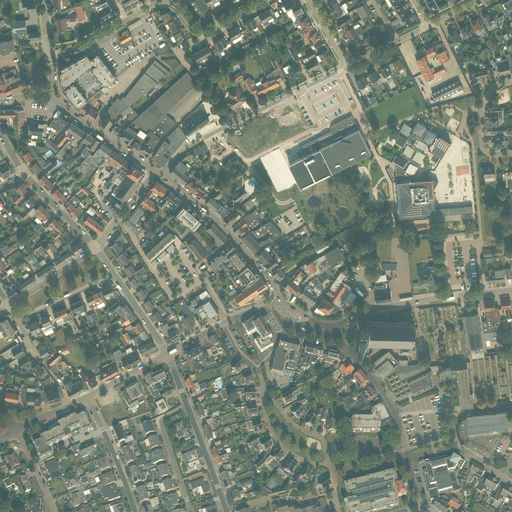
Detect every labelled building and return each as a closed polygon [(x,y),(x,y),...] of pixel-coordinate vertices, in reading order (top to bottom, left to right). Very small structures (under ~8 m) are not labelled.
[(64,8),(63,2),(67,1),(67,0),(54,0),(55,9),(64,8)] [(112,0),(106,0),(107,1),(102,4),(104,8),(98,11),(99,13),(98,13),(102,20),(112,14),(110,10),(112,9),(112,10),(117,7),(112,0)] [(190,0),(203,22),(212,17),(206,6),(207,5),(208,6),(219,0),(231,0),(232,1),(233,0),(190,0)] [(286,8),(287,11),(296,6),(295,3),(293,0),(285,0),(282,2),(277,5),(279,9),(284,6),(285,8),(286,8)] [(327,5),(331,11),(339,6),(337,4),(340,2),(338,0),(331,0),(333,2),(327,5)] [(390,0),(387,2),(390,1),(392,5),(391,6),(393,10),(401,5),(403,4),(401,1),(402,0),(390,0)] [(434,9),(438,7),(434,0),(432,0),(430,1),(428,0),(423,0),(426,4),(427,3),(430,9),(431,11),(434,9)] [(30,1),(22,2),(23,11),(27,10),(27,11),(31,11),(31,10),(36,10),(35,3),(31,3),(30,1)] [(365,17),(370,13),(365,3),(359,6),(365,17)] [(403,4),(401,5),(393,10),(395,9),(398,14),(396,15),(398,18),(406,13),(407,12),(406,10),(407,9),(406,7),(407,6),(405,3),(403,4)] [(85,18),(80,5),(75,6),(79,20),(85,18)] [(295,17),(304,13),(301,7),(299,8),(298,5),(296,6),(287,11),(286,12),(289,17),(294,14),(295,17)] [(347,14),(342,5),(339,6),(331,11),(334,17),(339,14),(341,17),(347,14)] [(268,9),(263,12),(267,20),(272,17),(273,19),(276,17),(274,13),(271,15),(268,9)] [(163,20),(172,15),(169,11),(166,13),(164,11),(159,14),(163,20)] [(261,20),(258,22),(259,24),(260,24),(262,22),(267,20),(263,12),(258,15),(261,20)] [(410,21),(410,22),(415,20),(413,16),(412,16),(410,14),(409,15),(407,12),(406,13),(398,18),(400,21),(401,20),(404,25),(410,21)] [(67,30),(66,21),(77,20),(76,14),(67,15),(68,18),(66,18),(56,19),(57,23),(58,23),(59,31),(67,30)] [(482,17),(487,25),(487,26),(496,22),(492,14),(490,16),(488,14),(482,17)] [(172,16),(172,15),(163,20),(164,21),(163,22),(165,25),(167,23),(167,24),(174,20),(175,19),(173,16),(172,16)] [(303,16),(295,20),(298,25),(297,26),(299,29),(300,28),(302,27),(310,22),(307,17),(304,19),(303,16)] [(351,19),(347,19),(345,17),(337,22),(339,26),(341,26),(343,29),(353,23),(351,19)] [(253,18),(248,21),(252,28),(257,26),(258,29),(262,27),(260,24),(259,24),(258,22),(256,23),(253,18)] [(477,19),(471,22),(478,36),(487,31),(482,22),(479,23),(477,19)] [(26,30),(25,20),(11,21),(13,32),(26,30)] [(167,24),(170,28),(177,24),(174,20),(167,24)] [(246,29),(243,30),(244,32),(247,31),(252,28),(248,21),(243,24),(246,29)] [(311,28),(313,28),(310,22),(302,27),(300,28),(299,29),(298,29),(302,37),(304,36),(310,33),(313,31),(311,28)] [(179,28),(177,24),(170,28),(172,32),(179,28)] [(460,28),(462,32),(460,33),(464,41),(468,39),(466,36),(471,33),(470,31),(470,30),(469,30),(467,25),(460,28)] [(349,39),(364,31),(360,26),(354,29),(352,27),(345,31),(348,35),(347,35),(349,39)] [(174,37),(182,32),(182,31),(183,30),(181,27),(179,28),(172,32),(169,34),(171,37),(173,36),(174,37)] [(232,30),(237,37),(244,32),(243,30),(240,32),(237,27),(232,30)] [(122,43),(131,38),(127,30),(121,33),(122,35),(119,37),(122,43)] [(231,39),(228,41),(229,43),(233,41),(232,40),(237,37),(232,30),(227,32),(231,39)] [(449,34),(451,39),(448,40),(451,46),(456,44),(455,43),(460,40),(455,30),(449,34)] [(39,38),(38,31),(27,33),(28,38),(30,37),(30,39),(31,39),(31,40),(34,40),(34,39),(39,38)] [(182,32),(174,37),(177,43),(183,40),(181,38),(185,36),(182,32)] [(319,37),(319,36),(318,36),(316,33),(311,35),(310,33),(304,36),(307,41),(309,40),(311,43),(319,38),(319,37)] [(370,41),(367,36),(363,39),(364,41),(361,42),(358,37),(350,41),(353,45),(356,50),(363,46),(363,45),(365,44),(370,41)] [(223,37),(218,40),(222,47),(229,43),(228,41),(226,43),(223,37)] [(15,48),(12,39),(6,41),(6,39),(0,40),(0,51),(2,52),(2,53),(9,51),(9,50),(15,48)] [(217,52),(217,50),(218,50),(222,47),(218,40),(213,43),(216,48),(213,50),(215,53),(217,52)] [(323,45),(320,40),(310,46),(313,50),(323,45)] [(207,56),(208,59),(213,56),(212,55),(215,53),(213,50),(210,51),(207,46),(203,49),(207,56)] [(427,54),(416,60),(426,81),(446,71),(443,67),(435,71),(433,67),(430,68),(425,58),(436,53),(433,46),(425,50),(427,54)] [(296,62),(300,60),(293,47),(289,50),(296,62)] [(207,56),(203,49),(198,51),(202,59),(207,56)] [(307,57),(302,60),(309,71),(314,68),(315,69),(318,67),(314,59),(313,59),(312,57),(315,55),(313,50),(305,54),(307,57)] [(324,64),(330,60),(328,57),(329,56),(326,50),(318,55),(324,64)] [(441,64),(449,60),(444,50),(437,54),(441,64)] [(202,59),(198,51),(193,54),(196,59),(193,61),(194,63),(197,61),(197,62),(202,59)] [(116,76),(97,53),(90,58),(86,53),(59,69),(61,81),(60,83),(63,86),(66,84),(68,86),(64,88),(66,91),(63,94),(76,108),(78,107),(116,76)] [(503,65),(506,74),(511,72),(510,67),(511,66),(511,63),(511,58),(510,53),(505,55),(507,61),(506,61),(507,64),(503,65)] [(401,73),(399,69),(403,67),(399,58),(398,59),(397,58),(395,59),(395,60),(392,61),(393,62),(389,64),(395,76),(401,73)] [(108,129),(109,129),(119,115),(130,105),(161,80),(170,72),(155,60),(124,97),(123,96),(120,100),(117,97),(104,114),(105,115),(105,116),(106,116),(101,124),(108,128),(108,129)] [(27,85),(45,78),(41,68),(37,69),(38,72),(36,73),(31,61),(25,63),(28,72),(22,74),(27,85)] [(499,63),(498,61),(494,62),(496,70),(499,70),(500,75),(506,74),(503,65),(500,66),(500,63),(499,63)] [(302,71),(298,64),(294,66),(287,70),(292,78),(299,75),(298,73),(302,71)] [(386,79),(387,78),(386,75),(391,73),(387,64),(382,67),(380,68),(384,76),(381,77),(383,82),(387,81),(386,79)] [(480,69),(482,77),(487,76),(488,78),(495,76),(492,67),(489,68),(489,67),(480,69)] [(472,72),(469,73),(471,82),(478,81),(478,79),(482,77),(480,69),(472,71),(472,72)] [(379,79),(374,70),(368,74),(369,76),(366,78),(371,87),(376,85),(377,83),(375,81),(379,79)] [(236,82),(243,77),(239,71),(232,77),(236,82)] [(143,138),(145,136),(150,129),(165,114),(179,101),(178,100),(195,83),(187,72),(139,115),(135,119),(135,118),(131,122),(129,124),(133,127),(129,132),(125,138),(124,139),(132,145),(134,147),(135,147),(137,148),(139,149),(145,139),(143,138)] [(278,72),(267,78),(269,83),(272,88),(278,85),(277,81),(281,79),(278,72)] [(6,93),(6,95),(20,89),(20,87),(23,85),(19,77),(7,82),(3,73),(0,74),(0,90),(2,95),(6,93)] [(364,86),(366,85),(362,76),(361,76),(358,77),(359,78),(356,79),(356,80),(358,85),(363,95),(367,93),(364,86)] [(249,77),(243,80),(250,94),(257,91),(259,95),(272,88),(269,83),(267,78),(265,79),(264,77),(263,77),(260,79),(259,80),(260,81),(256,84),(253,79),(250,78),(249,77)] [(432,93),(436,102),(463,88),(459,79),(432,93)] [(231,98),(226,102),(232,110),(237,107),(239,105),(245,100),(236,88),(228,94),(231,98)] [(91,108),(97,100),(101,95),(96,92),(83,102),(78,109),(86,114),(91,108)] [(369,105),(365,96),(361,98),(365,107),(369,105)] [(91,108),(86,114),(93,119),(98,112),(93,109),(99,102),(97,100),(91,108)] [(133,109),(130,105),(119,115),(109,129),(116,134),(123,124),(119,122),(122,117),(133,109)] [(286,109),(287,112),(290,117),(294,115),(296,119),(297,119),(298,121),(299,121),(302,128),(306,126),(297,107),(294,109),(293,106),(286,109)] [(0,124),(7,124),(7,117),(11,117),(11,110),(0,109),(0,116),(0,117),(0,119),(0,124)] [(65,124),(66,125),(70,118),(61,112),(58,109),(53,116),(55,118),(49,125),(58,131),(59,130),(60,131),(65,124)] [(11,110),(11,117),(13,117),(13,124),(23,124),(23,110),(11,110)] [(292,121),(290,117),(287,112),(285,113),(283,110),(276,114),(280,122),(285,119),(287,124),(288,126),(289,126),(292,132),(297,130),(292,121)] [(498,125),(498,124),(502,124),(501,119),(503,119),(502,110),(495,111),(495,114),(496,114),(496,116),(490,116),(490,120),(489,120),(489,124),(490,124),(490,125),(494,124),(494,125),(498,125)] [(127,118),(131,122),(135,118),(135,119),(139,115),(135,111),(127,118)] [(203,112),(196,117),(202,125),(209,120),(203,112)] [(144,142),(139,150),(148,156),(154,149),(153,148),(160,137),(176,122),(165,114),(150,129),(145,136),(149,139),(146,143),(144,142)] [(301,188),(371,153),(361,133),(363,132),(360,127),(358,128),(352,115),(334,124),(336,128),(299,147),(301,150),(300,151),(303,157),(289,163),(301,188)] [(202,125),(196,117),(189,122),(195,130),(202,125)] [(272,117),(265,120),(269,128),(273,126),(276,130),(277,132),(278,132),(281,139),(286,137),(277,118),(274,120),(272,117)] [(269,128),(265,120),(257,124),(260,132),(264,130),(266,134),(267,133),(267,134),(271,141),(275,139),(272,132),(269,128)] [(436,135),(437,134),(429,130),(428,130),(425,128),(426,126),(418,121),(413,130),(412,131),(410,130),(412,127),(404,123),(400,131),(402,132),(400,134),(395,142),(403,146),(405,144),(407,145),(403,153),(404,153),(401,158),(396,154),(392,162),(413,175),(418,167),(417,167),(420,162),(420,163),(425,155),(421,153),(427,143),(430,145),(429,147),(431,149),(430,151),(442,158),(451,142),(439,135),(439,137),(436,135)] [(68,137),(69,138),(72,134),(78,126),(71,122),(66,129),(54,143),(59,147),(68,137)] [(195,130),(189,122),(182,127),(188,135),(195,130)] [(123,137),(125,138),(129,132),(133,127),(129,124),(125,128),(124,127),(118,136),(122,138),(123,137)] [(256,134),(260,132),(257,124),(250,127),(252,131),(249,132),(248,132),(251,137),(253,141),(257,150),(262,148),(259,142),(259,141),(258,139),(258,138),(256,134)] [(76,143),(85,131),(78,126),(72,134),(69,138),(68,139),(69,140),(61,149),(56,155),(61,160),(67,154),(65,151),(71,144),(73,141),(76,143)] [(165,139),(152,157),(163,165),(170,154),(172,155),(174,152),(186,136),(178,126),(165,139)] [(248,132),(249,132),(247,129),(240,132),(242,135),(239,137),(248,155),(252,153),(249,146),(250,146),(249,143),(247,139),(251,137),(248,132)] [(87,132),(82,139),(82,140),(78,146),(81,148),(83,145),(81,144),(83,140),(87,143),(92,136),(87,132)] [(92,136),(87,143),(80,154),(86,159),(90,154),(87,151),(89,149),(91,151),(93,149),(93,150),(99,141),(92,136)] [(500,136),(496,136),(496,137),(492,137),(493,147),(497,147),(501,147),(500,146),(505,146),(505,145),(506,145),(508,144),(508,142),(506,141),(504,141),(504,136),(500,137),(500,136)] [(56,155),(61,149),(47,139),(45,147),(48,147),(50,149),(52,151),(56,155)] [(100,165),(109,154),(112,150),(102,143),(93,155),(90,154),(86,159),(81,163),(87,167),(92,160),(100,165)] [(208,150),(204,144),(182,157),(170,172),(178,179),(183,172),(187,168),(208,150)] [(22,154),(27,162),(33,158),(34,160),(39,157),(31,145),(27,148),(28,151),(22,154)] [(113,151),(107,158),(110,161),(114,164),(112,166),(117,170),(119,167),(125,159),(113,151)] [(30,166),(36,173),(44,166),(46,169),(51,165),(52,163),(49,160),(43,165),(39,159),(36,162),(30,166)] [(134,166),(125,159),(119,167),(124,171),(128,174),(134,166)] [(202,164),(205,168),(211,163),(209,159),(202,164)] [(4,160),(0,162),(2,165),(0,166),(0,175),(3,173),(4,175),(11,171),(8,164),(7,165),(4,160)] [(374,187),(385,182),(375,160),(364,165),(374,187)] [(74,163),(72,161),(68,166),(70,168),(69,169),(72,172),(78,167),(74,163)] [(49,173),(56,167),(56,166),(57,165),(54,162),(51,165),(46,169),(49,173)] [(221,167),(218,162),(212,165),(215,171),(221,167)] [(139,182),(145,175),(142,173),(142,172),(134,166),(128,174),(124,171),(121,176),(126,180),(119,188),(117,186),(112,192),(115,194),(125,201),(130,194),(131,194),(131,193),(137,185),(138,185),(139,183),(139,182)] [(489,177),(495,177),(494,166),(489,166),(490,167),(484,168),(484,176),(489,176),(489,177)] [(38,179),(43,184),(48,179),(51,177),(48,173),(46,171),(43,174),(38,179)] [(178,179),(184,183),(189,178),(191,179),(194,175),(191,172),(191,173),(190,172),(187,176),(183,172),(178,179)] [(51,182),(48,179),(43,184),(48,190),(53,184),(56,182),(54,180),(51,182)] [(190,179),(185,185),(194,192),(204,182),(201,180),(199,181),(196,181),(194,183),(190,179)] [(109,180),(104,186),(108,189),(112,183),(109,180)] [(323,180),(316,183),(319,188),(326,185),(323,180)] [(159,189),(162,185),(156,181),(151,188),(146,195),(155,202),(159,198),(153,193),(155,191),(157,188),(159,189)] [(90,182),(85,186),(95,197),(100,192),(90,182)] [(204,182),(194,192),(203,200),(208,194),(203,190),(207,185),(204,182)] [(220,189),(223,187),(221,183),(215,187),(217,191),(221,189),(220,189)] [(12,199),(17,204),(23,197),(24,197),(21,194),(26,190),(20,184),(16,188),(19,192),(12,199)] [(56,198),(62,193),(59,190),(62,187),(60,185),(57,188),(51,193),(56,198)] [(161,196),(167,189),(162,185),(159,189),(157,188),(155,191),(161,196)] [(217,191),(211,195),(205,202),(215,210),(222,215),(228,210),(216,200),(221,196),(223,199),(229,195),(223,187),(220,189),(221,189),(217,191)] [(232,198),(236,203),(247,194),(243,189),(232,198)] [(170,191),(164,198),(165,198),(160,205),(162,208),(168,201),(175,206),(180,200),(170,191)] [(70,195),(68,193),(65,196),(62,193),(56,198),(61,204),(67,198),(70,195)] [(17,204),(21,208),(27,202),(30,205),(31,205),(36,200),(31,195),(26,200),(23,197),(17,204)] [(70,212),(75,207),(73,205),(76,202),(78,200),(74,195),(69,200),(70,202),(65,207),(70,212)] [(140,225),(152,210),(159,200),(160,201),(161,199),(159,198),(155,202),(146,195),(142,200),(140,203),(141,203),(139,205),(130,216),(127,220),(136,229),(140,225)] [(83,207),(87,209),(93,200),(90,198),(83,207)] [(37,217),(45,209),(40,204),(35,209),(33,207),(27,213),(31,217),(34,214),(37,218),(37,217)] [(75,207),(70,212),(75,217),(80,212),(83,209),(78,204),(75,207)] [(192,211),(193,210),(191,209),(191,208),(186,204),(185,204),(175,216),(179,220),(179,221),(181,222),(183,220),(181,218),(182,218),(183,217),(190,223),(189,224),(190,225),(189,226),(187,224),(185,226),(187,228),(188,227),(193,231),(203,219),(198,214),(197,214),(195,213),(192,211)] [(473,212),(472,205),(465,206),(465,213),(473,212)] [(223,217),(226,221),(233,214),(230,211),(231,211),(233,210),(233,211),(234,210),(232,207),(228,210),(222,215),(222,216),(223,217)] [(229,223),(230,225),(240,216),(241,216),(245,212),(241,208),(233,214),(226,221),(228,224),(229,223)] [(45,209),(37,217),(42,222),(50,214),(45,209)] [(252,229),(262,221),(258,217),(256,215),(258,213),(256,209),(248,216),(247,214),(232,228),(236,232),(237,231),(241,235),(242,234),(243,236),(245,234),(248,231),(249,232),(253,230),(252,229)] [(93,219),(95,217),(86,210),(79,219),(82,223),(84,221),(89,225),(93,219)] [(319,218),(323,224),(327,222),(323,215),(319,218)] [(94,228),(100,233),(109,220),(104,216),(102,219),(105,221),(101,225),(98,223),(94,228)] [(51,231),(53,229),(59,223),(54,218),(46,226),(51,231)] [(94,228),(98,223),(93,219),(89,225),(94,228)] [(136,229),(127,220),(125,222),(126,223),(125,224),(134,232),(136,237),(143,228),(140,225),(136,229)] [(243,236),(241,238),(254,252),(264,242),(266,244),(269,241),(270,242),(272,239),(282,234),(270,220),(253,231),(253,230),(249,232),(248,231),(245,234),(243,236)] [(39,229),(43,225),(40,222),(34,228),(37,231),(39,229)] [(57,234),(54,237),(57,239),(59,237),(60,235),(59,233),(64,228),(59,223),(53,229),(57,234)] [(212,223),(212,224),(206,230),(215,239),(212,241),(218,247),(227,238),(213,223),(212,223)] [(308,235),(312,233),(307,225),(302,227),(303,229),(304,229),(308,235)] [(168,229),(164,233),(170,239),(174,236),(172,233),(170,231),(169,229),(168,229)] [(59,237),(61,240),(68,233),(66,230),(60,235),(59,237)] [(116,241),(124,236),(120,230),(114,238),(116,241)] [(170,239),(164,233),(160,237),(166,243),(170,239)] [(311,237),(316,245),(320,243),(315,234),(311,237)] [(166,243),(160,237),(156,241),(162,247),(166,243)] [(207,254),(195,238),(187,244),(192,251),(193,250),(195,253),(194,254),(199,260),(207,254)] [(76,253),(82,249),(78,243),(75,245),(71,240),(66,244),(69,249),(71,247),(76,253)] [(162,247),(156,241),(152,244),(158,250),(162,247)] [(120,245),(118,242),(110,247),(114,254),(121,249),(119,246),(120,245)] [(215,272),(222,267),(219,263),(236,249),(231,242),(218,253),(208,263),(215,272)] [(327,242),(314,249),(317,254),(329,248),(327,242)] [(158,250),(152,244),(148,248),(154,254),(158,250)] [(300,294),(309,280),(310,280),(314,277),(325,270),(345,257),(338,246),(315,259),(303,266),(304,268),(308,275),(307,276),(300,286),(296,291),(300,294)] [(264,249),(257,255),(264,263),(264,264),(279,252),(275,248),(271,251),(272,252),(269,255),(267,253),(270,250),(267,247),(264,249)] [(154,254),(148,248),(144,252),(150,258),(154,254)] [(236,248),(236,249),(219,263),(222,267),(229,279),(236,274),(239,271),(237,269),(247,261),(244,258),(240,253),(237,250),(237,249),(236,248)] [(60,254),(65,261),(71,256),(68,252),(66,253),(63,249),(59,252),(60,254)] [(123,265),(131,260),(137,256),(135,254),(132,257),(131,256),(129,257),(125,251),(116,257),(121,263),(123,265)] [(279,252),(264,264),(270,270),(278,263),(276,261),(281,255),(279,252)] [(24,258),(27,262),(35,257),(33,253),(24,258)] [(57,259),(55,261),(58,266),(65,261),(60,254),(55,257),(57,259)] [(39,262),(47,273),(54,269),(50,264),(49,262),(46,263),(44,259),(39,262)] [(0,270),(8,265),(5,260),(2,262),(0,263),(0,270)] [(24,260),(17,264),(20,269),(27,264),(24,260)] [(285,274),(286,275),(298,267),(294,261),(289,264),(290,264),(282,271),(281,270),(282,269),(281,268),(287,264),(286,262),(278,266),(272,272),(279,280),(285,274)] [(40,278),(47,273),(39,262),(35,265),(37,269),(36,271),(37,273),(40,278)] [(129,275),(135,270),(133,267),(135,266),(133,263),(131,265),(130,264),(124,269),(129,275)] [(254,268),(253,268),(248,263),(239,271),(236,274),(247,287),(260,276),(257,273),(258,273),(254,268)] [(284,284),(288,287),(293,281),(302,271),(307,276),(308,275),(304,268),(303,266),(302,265),(298,267),(286,275),(287,276),(285,278),(281,282),(284,284)] [(142,285),(144,283),(148,280),(147,279),(143,282),(140,277),(143,274),(144,273),(143,271),(145,269),(143,266),(139,269),(134,273),(136,276),(134,278),(134,277),(129,281),(134,288),(140,283),(142,285)] [(432,282),(432,279),(433,279),(433,276),(435,275),(434,266),(430,266),(430,272),(426,272),(423,272),(423,273),(419,273),(420,284),(432,282)] [(495,272),(495,270),(495,268),(487,269),(488,274),(486,275),(487,283),(496,282),(495,272)] [(339,308),(339,307),(352,288),(342,281),(346,275),(347,276),(350,271),(346,269),(341,272),(340,272),(317,306),(326,312),(329,312),(329,311),(330,311),(337,310),(339,308)] [(503,269),(495,270),(495,272),(496,282),(504,281),(504,274),(503,269)] [(309,280),(300,294),(312,303),(323,288),(320,283),(329,277),(325,270),(314,277),(310,280),(309,280)] [(300,286),(307,276),(302,271),(293,281),(288,287),(293,292),(295,290),(296,291),(300,286)] [(28,275),(24,278),(29,285),(36,281),(33,276),(30,278),(28,275)] [(389,279),(387,280),(386,275),(375,276),(375,282),(376,285),(374,285),(375,293),(376,301),(392,299),(391,290),(390,290),(389,279)] [(22,290),(29,285),(24,278),(20,281),(21,284),(19,285),(22,290)] [(151,278),(148,281),(148,280),(144,283),(146,286),(153,281),(152,279),(151,279),(151,278)] [(258,292),(267,286),(262,278),(253,284),(258,292)] [(8,287),(6,288),(8,291),(8,292),(12,297),(18,293),(16,290),(18,289),(14,282),(11,284),(13,288),(10,290),(8,287)] [(230,295),(227,297),(230,303),(237,299),(241,304),(258,292),(253,284),(238,294),(234,289),(228,293),(230,295)] [(110,286),(109,285),(106,287),(106,288),(102,290),(106,296),(108,295),(109,297),(111,297),(114,296),(115,298),(120,295),(116,289),(113,291),(110,286)] [(141,288),(136,292),(141,298),(148,293),(145,289),(143,291),(141,288)] [(150,295),(152,299),(161,293),(158,290),(150,295)] [(98,292),(92,295),(95,301),(98,299),(100,303),(103,302),(101,298),(98,292)] [(91,303),(95,301),(92,295),(86,298),(89,304),(88,304),(90,308),(93,307),(91,303)] [(192,303),(188,306),(191,311),(195,308),(202,319),(207,315),(209,318),(218,312),(209,297),(203,301),(198,295),(191,300),(190,301),(192,303)] [(155,308),(157,307),(153,300),(150,302),(149,299),(144,303),(148,309),(154,306),(155,308)] [(511,315),(510,299),(501,300),(502,309),(505,308),(506,318),(511,317),(511,315)] [(81,300),(76,302),(80,311),(83,310),(84,311),(87,310),(85,305),(84,306),(81,300)] [(495,307),(494,300),(484,300),(484,302),(485,309),(486,320),(482,321),(484,333),(485,340),(503,337),(502,329),(500,320),(498,307),(495,307)] [(72,312),(74,316),(80,313),(80,311),(76,302),(70,305),(72,311),(72,312)] [(118,302),(109,308),(112,312),(121,306),(118,302)] [(121,317),(131,311),(126,304),(121,307),(123,309),(120,311),(121,311),(118,313),(121,317)] [(160,314),(164,312),(159,305),(157,307),(155,308),(157,311),(152,314),(156,321),(162,317),(160,314)] [(183,314),(185,317),(181,320),(183,323),(181,324),(184,329),(186,328),(187,329),(195,323),(191,316),(193,314),(191,311),(188,306),(182,309),(185,313),(183,314)] [(73,318),(70,313),(68,314),(65,307),(59,310),(62,317),(65,322),(73,318)] [(53,313),(56,319),(55,320),(58,324),(59,325),(65,322),(62,317),(59,310),(53,313)] [(131,311),(121,317),(120,318),(123,322),(129,318),(131,321),(135,317),(131,311)] [(94,312),(91,314),(94,320),(96,324),(99,323),(94,312)] [(468,333),(470,348),(483,346),(481,331),(481,330),(481,331),(480,325),(481,325),(480,325),(479,319),(480,319),(479,319),(478,313),(465,315),(466,321),(465,321),(466,321),(467,327),(466,327),(467,327),(468,333),(467,333),(468,333)] [(105,314),(101,315),(106,326),(110,324),(105,314)] [(44,327),(41,328),(44,332),(53,328),(48,316),(41,319),(44,327)] [(7,318),(0,322),(0,329),(0,331),(11,325),(7,318)] [(257,322),(254,318),(247,322),(246,322),(243,324),(242,325),(242,326),(242,327),(246,333),(247,332),(249,335),(250,335),(261,352),(273,345),(270,341),(271,341),(269,339),(269,340),(269,339),(271,338),(264,325),(265,326),(267,325),(269,323),(266,318),(264,319),(262,321),(263,322),(262,322),(260,320),(257,322)] [(413,324),(412,323),(408,323),(408,322),(389,322),(389,319),(386,319),(386,322),(371,321),(371,320),(370,319),(369,319),(368,320),(368,321),(367,321),(367,327),(361,327),(361,337),(366,337),(366,342),(367,342),(367,343),(367,344),(368,344),(369,345),(370,344),(371,343),(385,343),(385,345),(389,346),(389,343),(400,343),(400,353),(411,353),(411,342),(412,342),(413,342),(413,341),(414,341),(414,340),(414,339),(414,338),(414,335),(416,335),(416,334),(415,334),(415,332),(416,331),(415,331),(414,327),(415,326),(415,325),(414,325),(414,324),(413,324)] [(29,324),(29,325),(32,332),(34,337),(44,332),(41,328),(40,328),(37,321),(36,321),(37,322),(29,325),(29,324)] [(142,328),(138,322),(132,325),(132,326),(128,328),(127,326),(124,328),(127,332),(127,333),(134,328),(136,332),(142,328)] [(178,335),(183,332),(179,326),(175,328),(173,325),(169,327),(167,323),(160,327),(165,334),(168,333),(171,339),(178,335)] [(14,331),(11,325),(0,331),(0,330),(0,354),(3,353),(2,353),(12,346),(11,344),(9,341),(6,336),(14,331)] [(113,329),(112,330),(114,334),(122,329),(120,325),(113,329)] [(61,328),(58,330),(63,342),(65,346),(69,344),(67,340),(61,328)] [(88,329),(80,333),(82,337),(90,334),(88,329)] [(63,342),(58,330),(53,332),(57,339),(51,342),(54,346),(63,342)] [(215,338),(209,341),(212,349),(209,350),(213,357),(222,352),(215,338)] [(284,370),(296,373),(298,366),(302,349),(299,349),(300,345),(278,340),(277,348),(271,373),(283,376),(284,370)] [(155,348),(151,341),(145,344),(149,351),(155,348)] [(143,354),(149,351),(145,344),(144,342),(138,346),(143,354)] [(2,353),(3,353),(5,357),(10,354),(13,358),(24,351),(20,346),(16,348),(14,346),(17,344),(12,346),(2,353)] [(49,354),(45,347),(39,352),(43,358),(49,354)] [(195,349),(191,350),(196,359),(199,364),(201,363),(201,362),(204,360),(202,355),(203,355),(199,347),(195,350),(195,349)] [(311,364),(313,356),(315,349),(306,347),(304,354),(305,354),(304,357),(305,357),(302,368),(308,369),(308,367),(309,368),(309,367),(310,367),(311,364)] [(324,360),(326,354),(323,353),(323,351),(315,349),(313,356),(311,364),(311,363),(315,364),(318,359),(324,360)] [(196,359),(191,350),(188,352),(188,353),(185,355),(189,363),(192,367),(196,365),(193,360),(196,359)] [(209,350),(206,351),(212,365),(216,363),(213,357),(209,350)] [(421,391),(420,390),(424,388),(424,389),(427,388),(427,389),(434,386),(432,374),(433,373),(434,374),(440,371),(439,371),(444,369),(442,365),(439,365),(434,365),(429,366),(429,365),(422,366),(422,363),(411,365),(408,365),(408,359),(397,359),(389,350),(371,363),(383,377),(392,396),(393,396),(394,398),(393,398),(393,399),(400,396),(402,397),(417,390),(417,391),(418,392),(421,391)] [(324,360),(325,360),(324,362),(332,364),(335,367),(340,364),(345,361),(340,355),(329,352),(329,355),(326,354),(324,360)] [(133,363),(140,359),(137,353),(130,357),(133,363)] [(48,362),(50,365),(60,357),(58,354),(48,362)] [(20,356),(10,362),(12,367),(19,362),(22,367),(30,362),(26,355),(22,358),(20,356)] [(133,363),(130,357),(122,361),(125,367),(133,363)] [(113,366),(111,362),(108,364),(106,361),(104,362),(111,375),(118,371),(115,365),(113,366)] [(231,369),(237,374),(244,367),(238,361),(231,369)] [(98,370),(94,362),(90,364),(94,372),(98,370)] [(103,372),(100,373),(103,379),(111,375),(104,362),(101,364),(103,367),(101,368),(103,372)] [(440,371),(442,377),(453,372),(453,371),(457,371),(461,406),(473,405),(472,398),(474,398),(470,362),(449,364),(450,366),(444,369),(439,371),(440,371)] [(45,374),(47,371),(43,366),(40,368),(38,364),(32,368),(38,376),(43,372),(45,374)] [(342,377),(341,378),(340,377),(337,379),(340,383),(347,379),(346,378),(354,372),(348,364),(345,367),(344,366),(342,367),(340,364),(335,367),(323,373),(325,378),(334,374),(337,371),(342,377)] [(83,381),(87,379),(91,386),(97,383),(93,376),(91,377),(88,373),(86,374),(84,370),(79,373),(83,381)] [(154,392),(151,386),(166,379),(162,371),(152,376),(152,375),(145,379),(150,387),(148,388),(153,399),(160,396),(157,391),(154,392)] [(365,392),(371,387),(369,383),(360,373),(353,378),(362,389),(365,392)] [(251,374),(244,378),(242,374),(241,375),(232,379),(233,383),(235,383),(240,381),(242,386),(245,384),(246,386),(254,382),(254,381),(253,377),(252,378),(251,374)] [(71,398),(85,390),(79,380),(72,384),(70,381),(63,384),(67,390),(66,390),(71,398)] [(185,383),(188,390),(195,387),(199,386),(198,383),(194,385),(194,386),(193,386),(191,381),(185,383)] [(126,391),(137,411),(135,407),(139,405),(136,400),(143,396),(136,384),(125,390),(126,391)] [(200,390),(206,388),(205,384),(199,386),(195,387),(188,390),(191,398),(196,395),(194,390),(195,390),(196,391),(200,389),(200,390)] [(20,395),(22,395),(23,388),(18,386),(16,393),(12,392),(11,400),(17,401),(19,395),(20,395)] [(59,394),(62,393),(59,387),(59,386),(56,387),(57,390),(52,392),(55,401),(61,399),(59,394)] [(12,392),(13,388),(5,387),(4,392),(6,392),(4,399),(11,400),(12,392)] [(34,403),(34,396),(35,392),(27,391),(27,388),(23,388),(22,395),(28,396),(27,403),(34,403)] [(256,392),(249,392),(249,391),(244,392),(243,388),(232,390),(233,393),(235,392),(235,393),(241,393),(242,395),(245,395),(245,401),(250,401),(250,400),(256,400),(256,392)] [(40,404),(41,397),(43,398),(44,389),(39,389),(39,391),(35,390),(35,392),(34,396),(34,403),(40,404)] [(372,389),(364,393),(360,394),(363,399),(364,399),(366,397),(369,402),(370,401),(371,402),(373,401),(373,400),(377,397),(372,389)] [(130,410),(131,409),(133,413),(137,411),(126,391),(121,393),(130,410)] [(55,401),(52,392),(46,394),(44,395),(44,398),(44,399),(47,398),(49,403),(55,401)] [(294,400),(290,394),(282,399),(286,405),(291,402),(291,403),(294,400)] [(354,398),(343,402),(347,412),(358,408),(354,398)] [(298,419),(304,413),(301,410),(304,407),(302,405),(306,403),(304,400),(297,403),(299,406),(292,413),(298,419)] [(168,410),(163,401),(156,404),(159,409),(156,410),(159,415),(168,410)] [(197,413),(204,411),(203,408),(201,408),(200,405),(194,407),(197,413)] [(369,411),(371,410),(373,408),(371,405),(367,407),(366,405),(350,414),(353,419),(369,411)] [(353,419),(346,423),(351,432),(356,432),(356,433),(362,433),(362,432),(371,432),(371,433),(377,433),(377,432),(381,432),(388,432),(394,432),(393,430),(390,424),(391,423),(387,415),(384,410),(382,406),(372,411),(371,410),(369,411),(353,419)] [(250,417),(258,416),(257,407),(249,409),(248,407),(244,408),(246,421),(250,420),(250,417)] [(199,420),(207,417),(205,410),(204,411),(197,413),(199,420)] [(502,430),(509,429),(507,410),(496,411),(496,412),(491,412),(466,414),(467,415),(464,416),(462,418),(460,419),(459,421),(461,422),(460,423),(461,423),(460,425),(459,428),(459,431),(460,433),(460,434),(461,438),(464,438),(465,438),(466,439),(467,439),(468,439),(466,443),(490,457),(503,434),(502,434),(502,430)] [(80,427),(83,434),(93,429),(90,423),(90,424),(89,424),(87,422),(89,421),(87,421),(86,419),(87,418),(87,419),(88,418),(85,412),(78,416),(79,417),(76,418),(75,415),(68,418),(69,418),(70,419),(67,420),(66,419),(67,420),(64,421),(63,420),(64,420),(58,423),(60,427),(57,429),(57,428),(56,427),(55,426),(54,426),(53,426),(52,426),(51,426),(50,426),(50,427),(49,427),(48,428),(48,429),(48,430),(48,431),(48,432),(49,434),(46,435),(46,434),(40,436),(41,440),(39,441),(39,439),(33,442),(37,450),(38,449),(39,452),(38,452),(41,459),(51,454),(48,447),(65,439),(72,437),(69,432),(80,427)] [(309,426),(312,428),(315,423),(316,423),(317,419),(309,415),(307,419),(308,420),(305,424),(306,425),(305,426),(309,427),(309,426)] [(336,432),(336,422),(332,422),(332,419),(329,419),(329,422),(327,422),(327,432),(331,432),(335,432),(336,432)] [(126,433),(124,428),(128,426),(126,421),(117,424),(118,428),(113,430),(116,436),(126,433)] [(145,435),(154,432),(151,421),(142,425),(145,435)] [(244,430),(247,429),(249,432),(253,430),(255,434),(263,431),(263,429),(262,426),(261,426),(260,423),(253,426),(252,422),(243,424),(244,430)] [(185,441),(190,439),(186,429),(184,430),(182,427),(183,427),(181,423),(173,426),(176,433),(181,431),(185,441)] [(203,429),(205,436),(212,433),(211,431),(210,431),(208,427),(203,429)] [(137,440),(137,441),(143,439),(142,435),(138,436),(135,429),(132,430),(137,440)] [(128,437),(126,433),(116,436),(119,443),(124,441),(125,445),(134,441),(132,436),(128,437)] [(205,436),(208,442),(213,440),(212,437),(213,436),(212,433),(205,436)] [(151,449),(158,447),(157,443),(159,443),(157,436),(148,439),(151,449)] [(261,450),(263,449),(265,452),(273,446),(269,440),(262,444),(261,443),(259,444),(257,439),(247,444),(249,448),(252,446),(253,447),(254,448),(254,449),(256,450),(257,450),(258,450),(260,450),(261,450)] [(214,459),(226,454),(224,447),(227,446),(225,441),(220,443),(221,445),(218,446),(217,442),(214,443),(217,450),(211,452),(214,459)] [(93,443),(79,450),(83,457),(92,453),(94,457),(98,455),(95,448),(93,443)] [(130,455),(134,453),(131,446),(121,450),(124,457),(130,455)] [(69,450),(72,457),(72,458),(78,455),(74,448),(69,450)] [(72,457),(69,450),(63,453),(65,458),(67,459),(71,456),(72,457)] [(164,457),(162,450),(150,454),(152,463),(153,464),(163,461),(161,457),(164,457)] [(198,459),(195,451),(182,456),(186,466),(187,465),(189,470),(194,469),(196,468),(201,466),(199,461),(197,461),(197,460),(198,459)] [(270,457),(265,462),(263,464),(267,468),(274,460),(278,464),(284,457),(277,451),(272,458),(270,457)] [(14,453),(6,457),(12,469),(20,464),(18,460),(17,461),(14,453)] [(130,455),(124,457),(127,464),(137,460),(136,457),(134,453),(130,455)] [(222,464),(221,461),(228,459),(226,454),(214,459),(217,466),(222,464)] [(435,460),(436,460),(436,459),(425,462),(426,465),(427,470),(423,471),(429,490),(428,490),(431,500),(440,498),(438,492),(452,488),(454,493),(462,490),(463,491),(464,491),(465,491),(466,484),(466,482),(466,478),(467,474),(468,472),(464,471),(463,477),(463,480),(458,482),(456,477),(460,469),(461,469),(465,462),(454,456),(453,458),(436,463),(435,460)] [(96,462),(100,472),(105,469),(106,470),(107,469),(109,468),(109,467),(108,468),(106,463),(107,463),(105,458),(96,462)] [(259,467),(265,462),(262,459),(257,464),(259,467)] [(56,463),(55,461),(44,466),(45,466),(47,471),(48,471),(49,474),(48,475),(49,475),(50,474),(52,477),(50,477),(52,481),(66,474),(63,468),(59,470),(58,467),(59,466),(59,465),(59,463),(57,462),(56,463)] [(295,467),(296,466),(287,461),(282,469),(279,467),(276,472),(277,472),(277,471),(288,478),(290,474),(292,475),(297,468),(295,467)] [(139,475),(143,473),(141,467),(145,465),(144,462),(139,464),(140,466),(135,468),(129,470),(132,477),(139,475)] [(161,477),(161,478),(168,476),(166,472),(169,471),(167,465),(158,468),(159,472),(156,473),(158,478),(161,477)] [(474,477),(480,468),(474,465),(472,468),(471,468),(470,471),(470,472),(471,472),(467,478),(466,478),(466,482),(466,484),(469,486),(472,481),(474,477)] [(303,478),(309,480),(312,471),(303,468),(301,477),(299,476),(299,477),(296,475),(292,482),(296,484),(298,479),(302,480),(303,478)] [(483,470),(480,468),(474,477),(480,480),(481,478),(485,472),(483,470)] [(405,487),(403,487),(402,482),(396,484),(395,479),(397,478),(395,470),(390,471),(388,471),(387,471),(386,471),(384,471),(384,472),(383,472),(382,474),(373,476),(371,475),(370,475),(369,475),(368,476),(367,476),(365,478),(356,480),(355,480),(353,480),(352,480),(351,480),(350,481),(349,481),(348,482),(344,484),(347,496),(351,495),(352,500),(343,502),(344,505),(345,505),(345,506),(344,507),(345,511),(375,511),(377,511),(386,508),(387,509),(388,509),(390,509),(391,509),(392,508),(393,507),(394,506),(399,505),(396,496),(397,496),(398,497),(407,495),(405,490),(406,490),(405,487)] [(231,475),(232,475),(230,472),(220,476),(222,483),(229,480),(232,479),(231,475)] [(105,485),(105,486),(115,482),(114,482),(112,477),(113,477),(111,473),(102,477),(98,478),(100,483),(97,484),(98,487),(105,485)] [(141,482),(146,480),(143,473),(139,475),(132,477),(135,484),(141,482)] [(76,490),(89,485),(87,480),(86,476),(80,479),(81,481),(78,482),(75,475),(64,480),(66,484),(66,483),(69,488),(68,489),(71,488),(72,488),(72,487),(75,486),(76,490)] [(25,476),(18,480),(17,476),(9,480),(9,481),(5,483),(7,488),(14,485),(15,487),(17,488),(20,486),(24,493),(31,490),(28,483),(25,476)] [(490,489),(494,481),(492,479),(492,480),(489,478),(486,483),(483,481),(480,485),(477,490),(481,493),(487,487),(490,489)] [(201,488),(204,495),(210,492),(207,485),(206,485),(203,479),(190,484),(192,491),(201,488)] [(225,490),(236,486),(235,483),(234,483),(232,479),(229,480),(222,483),(225,490)] [(332,484),(328,479),(325,481),(325,480),(321,483),(318,485),(321,489),(318,491),(320,496),(327,494),(326,489),(332,484)] [(163,483),(166,492),(173,490),(172,486),(174,486),(172,480),(166,482),(163,483)] [(499,491),(496,489),(499,484),(496,482),(497,482),(494,481),(490,489),(493,491),(491,498),(494,500),(499,491)] [(292,483),(291,484),(290,488),(288,491),(295,489),(297,485),(292,483)] [(74,507),(87,502),(83,493),(91,490),(89,485),(76,490),(78,493),(71,496),(73,501),(72,502),(74,507)] [(117,488),(111,490),(110,490),(109,487),(101,490),(105,497),(107,496),(109,502),(120,498),(117,488)] [(137,490),(139,496),(149,493),(148,490),(145,491),(144,488),(137,490)] [(506,499),(511,490),(509,489),(506,488),(503,493),(499,491),(494,500),(498,502),(503,497),(506,499)] [(243,492),(232,494),(233,501),(240,500),(239,496),(243,495),(243,492)] [(149,493),(139,496),(141,503),(149,501),(148,497),(150,496),(149,493)] [(177,494),(168,497),(172,509),(176,508),(175,506),(178,505),(177,501),(179,501),(177,494)] [(433,508),(439,511),(449,499),(444,496),(441,497),(433,508)] [(450,497),(449,499),(439,511),(451,511),(452,510),(450,509),(452,506),(458,510),(462,505),(450,497)] [(36,499),(28,503),(31,511),(40,511),(39,510),(41,510),(40,509),(39,509),(38,506),(36,499)]
